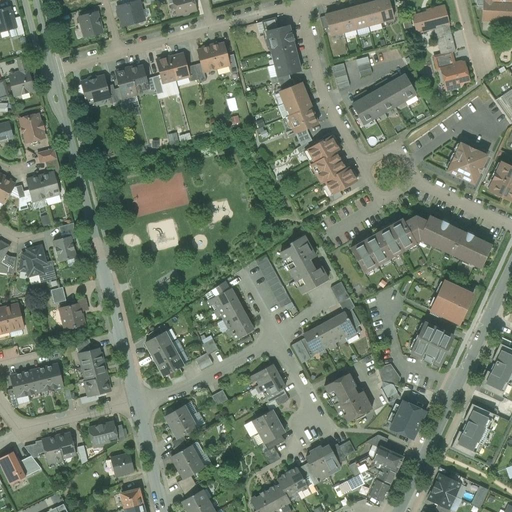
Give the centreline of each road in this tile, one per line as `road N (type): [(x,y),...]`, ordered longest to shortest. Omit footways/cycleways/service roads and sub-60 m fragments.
road 1 (tertiary): [(136,403),(48,70)]
road 2 (tertiary): [(489,316),(399,511)]
road 3 (residential): [(360,165),(326,103),(302,1)]
road 4 (residential): [(136,403),(202,380),(273,338)]
